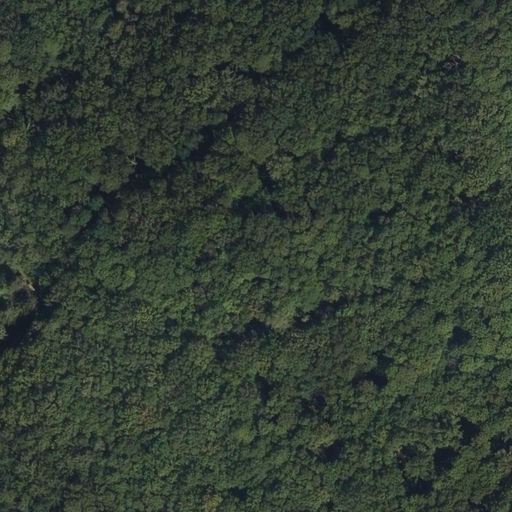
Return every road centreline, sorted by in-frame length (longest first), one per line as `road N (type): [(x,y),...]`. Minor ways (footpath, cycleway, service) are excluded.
road 1 (track): [(499,0),(69,309)]
road 2 (track): [(0,159),(241,72),(342,0)]
